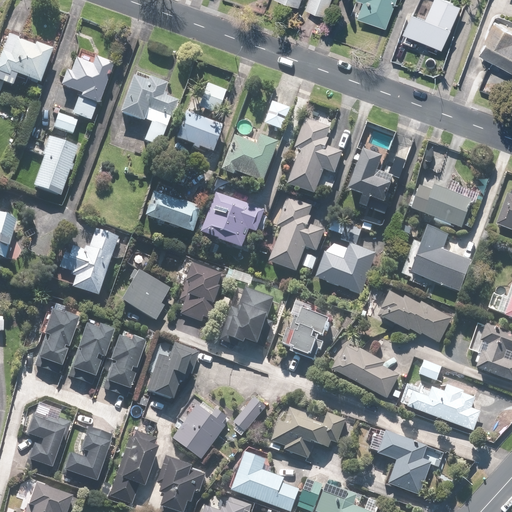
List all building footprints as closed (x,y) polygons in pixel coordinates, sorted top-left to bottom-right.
[(271,0),(297,9),(299,0),(306,0),(303,11),(325,18),(330,0),(271,0)] [(362,0),(356,17),(385,27),(394,0),(362,0)] [(401,33),(429,45),(427,50),(434,52),(436,47),(439,49),(457,5),(443,0),(431,0),(423,20),(409,14),(401,33)] [(511,18),(506,15),(499,27),(493,23),(476,54),(511,74),(511,44),(508,42),(511,35),(511,34),(502,29),(503,27),(511,31),(511,18)] [(0,80),(5,83),(7,77),(34,88),(48,52),(31,45),(29,50),(0,38),(0,80)] [(56,90),(76,98),(70,115),(88,122),(110,67),(91,60),(88,68),(72,62),(66,76),(61,75),(56,90)] [(139,126),(140,122),(149,125),(143,143),(157,148),(174,104),(163,100),(164,97),(160,95),(163,86),(146,80),(144,86),(129,80),(116,118),(139,126)] [(213,118),(223,93),(200,84),(191,109),(213,118)] [(290,111),(271,104),(262,125),(281,132),(290,111)] [(56,114),(50,129),(70,137),(76,122),(56,114)] [(208,156),(219,128),(183,114),(172,142),(208,156)] [(292,150),(297,152),(284,186),(311,197),(321,171),(333,175),(341,154),(324,147),(327,140),(324,139),(328,130),(304,121),(292,150)] [(238,135),(236,142),(233,141),(222,170),(261,184),(276,144),(259,137),(255,149),(247,146),(250,139),(238,135)] [(56,201),(66,173),(69,174),(72,167),(69,166),(75,150),(48,139),(29,190),(56,201)] [(430,167),(435,151),(428,148),(423,165),(430,167)] [(371,181),(380,159),(361,151),(344,194),(359,199),(355,208),(363,210),(366,202),(381,208),(388,188),(371,181)] [(430,196),(415,192),(408,215),(460,231),(469,201),(432,190),(430,196)] [(493,228),(511,234),(511,194),(507,193),(505,198),(503,198),(493,228)] [(177,205),(149,195),(140,219),(187,237),(198,209),(178,201),(177,205)] [(239,253),(247,233),(253,236),(262,214),(215,195),(198,237),(239,253)] [(306,218),(310,207),(286,198),(274,229),(280,232),(267,267),(293,277),(303,251),(313,255),(322,232),(306,225),(308,219),(306,218)] [(0,261),(3,262),(12,223),(0,220),(0,261)] [(354,247),(360,230),(344,224),(338,241),(354,247)] [(78,253),(70,250),(62,272),(69,274),(67,278),(71,280),(67,290),(93,300),(117,239),(94,231),(87,249),(81,247),(78,253)] [(468,261),(456,258),(461,243),(446,238),(441,253),(416,245),(406,276),(458,292),(468,261)] [(340,264),(323,258),(315,279),(359,295),(374,256),(347,246),(340,264)] [(190,269),(181,295),(187,297),(180,316),(201,323),(202,319),(208,321),(218,292),(214,290),(218,279),(190,269)] [(161,309),(156,307),(165,292),(130,273),(125,282),(128,284),(117,305),(153,324),(161,309)] [(271,304),(242,293),(235,314),(229,312),(219,342),(242,350),(243,345),(254,349),(263,320),(265,321),(271,304)] [(511,293),(503,319),(511,322),(511,293)] [(383,294),(377,307),(380,308),(377,315),(381,317),(379,322),(417,339),(418,337),(438,345),(450,319),(439,314),(399,296),(397,300),(383,294)] [(309,313),(292,308),(287,322),(293,324),(290,334),(286,332),(275,365),(305,375),(310,362),(313,363),(317,351),(319,352),(322,344),(315,342),(316,337),(321,338),(322,335),(324,336),(327,328),(323,327),(325,321),(308,315),(309,313)] [(72,325),(57,320),(56,321),(44,318),(37,339),(43,341),(41,348),(38,347),(31,368),(56,376),(63,355),(58,353),(59,349),(64,351),(72,325)] [(511,338),(483,328),(477,344),(483,346),(474,371),(511,384),(511,381),(511,338)] [(91,336),(78,331),(71,354),(74,355),(73,358),(71,357),(64,379),(90,387),(96,366),(91,365),(92,360),(99,363),(107,336),(93,331),(91,336)] [(123,347),(110,342),(103,366),(109,367),(108,371),(105,370),(98,391),(123,399),(129,379),(125,378),(126,373),(130,374),(138,348),(124,343),(123,347)] [(195,353),(170,346),(167,355),(165,355),(163,361),(153,358),(142,397),(167,404),(173,383),(177,384),(180,373),(189,375),(195,353)] [(379,369),(381,366),(344,347),(330,375),(384,403),(397,379),(379,369)] [(440,369),(422,363),(418,376),(436,382),(440,369)] [(428,394),(413,389),(405,411),(472,433),(478,414),(470,411),(474,400),(461,396),(463,393),(445,387),(442,395),(429,391),(428,394)] [(175,420),(177,422),(174,427),(179,431),(170,443),(201,464),(225,428),(222,427),(227,420),(193,397),(175,420)] [(231,432),(240,438),(243,434),(264,408),(252,399),(230,426),(234,429),(231,432)] [(278,453),(280,447),(284,449),(282,453),(306,461),(311,448),(316,449),(319,441),(335,446),(343,422),(297,408),(296,410),(282,406),(269,444),(268,450),(278,453)] [(70,424),(52,419),(51,422),(30,415),(23,438),(36,442),(34,448),(28,446),(21,470),(55,479),(70,424)] [(141,419),(136,435),(132,434),(128,443),(125,442),(106,498),(129,506),(134,490),(138,491),(154,441),(148,439),(153,423),(141,419)] [(118,440),(84,429),(81,438),(76,437),(71,451),(81,454),(79,460),(66,455),(57,480),(98,494),(118,440)] [(366,452),(376,455),(375,458),(393,464),(386,487),(419,497),(429,467),(437,470),(442,454),(383,435),(373,431),(366,452)] [(264,463),(243,456),(229,493),(278,511),(289,511),(297,491),(281,485),(283,480),(261,472),(264,463)] [(192,466),(164,458),(156,484),(159,485),(156,497),(163,499),(159,511),(182,511),(186,503),(191,505),(194,494),(198,496),(204,476),(190,472),(192,466)] [(329,477),(324,489),(322,488),(314,511),(358,511),(356,511),(361,498),(343,492),(346,483),(329,477)] [(312,511),(321,486),(306,481),(297,509),(306,511),(312,511)] [(63,511),(67,498),(29,487),(22,511),(63,511)] [(242,511),(245,505),(227,499),(224,509),(218,507),(216,511),(211,511),(204,510),(203,511),(242,511)]
